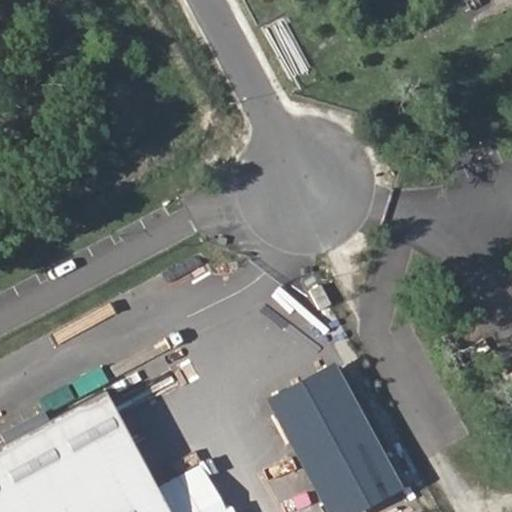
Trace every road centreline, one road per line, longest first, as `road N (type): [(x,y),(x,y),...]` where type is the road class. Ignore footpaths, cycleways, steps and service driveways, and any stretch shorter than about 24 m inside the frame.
road 1 (unknown): [(0,325),(300,189),(395,216)]
road 2 (track): [(326,235),(472,511)]
road 3 (unknown): [(162,323),(260,511)]
road 4 (unknown): [(326,235),(162,323)]
road 5 (unknown): [(162,323),(0,405)]
road 6 (unknown): [(395,216),(439,240),(511,307)]
